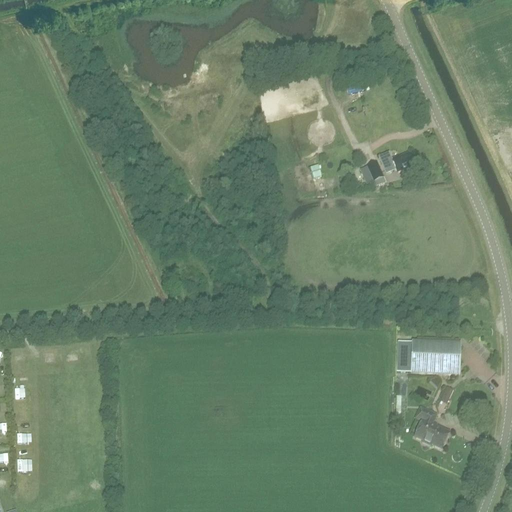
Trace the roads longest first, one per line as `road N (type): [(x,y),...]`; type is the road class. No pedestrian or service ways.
road 1 (tertiary): [(509,324),(485,222),(385,0)]
road 2 (tertiary): [(480,511),(509,409),(509,324)]
road 3 (track): [(182,320),(0,335)]
